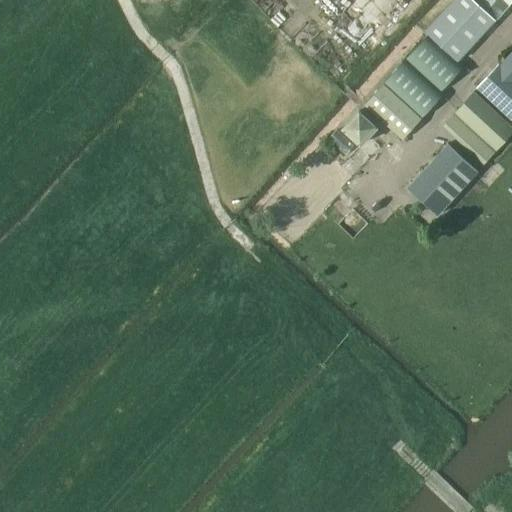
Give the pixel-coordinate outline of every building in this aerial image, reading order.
[(453,0),(426,30),(458,60),(495,20),(473,0),(453,0)] [(427,35),(406,58),(442,91),(463,68),(427,35)] [(501,65),(479,88),(511,118),(511,54),(501,65)] [(384,83),(422,118),(443,95),(405,60),(384,83)] [(422,119),(384,83),(365,104),(403,139),(422,119)] [(485,164),(511,134),(511,126),(475,92),(443,127),(485,164)] [(359,110),(343,128),(361,144),(377,127),(359,110)] [(336,129),(328,138),(346,154),(354,146),(336,129)] [(438,215),(479,171),(448,143),(407,187),(438,215)]
